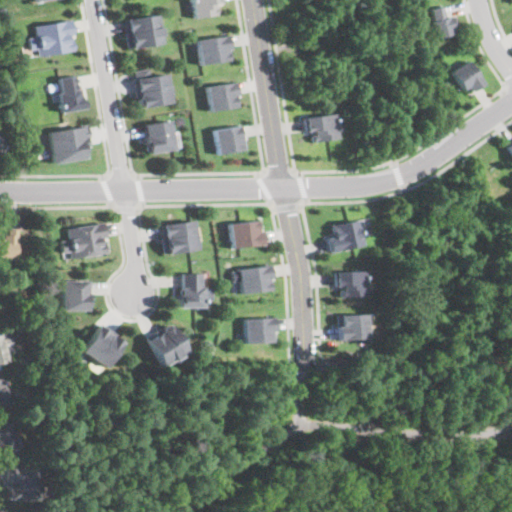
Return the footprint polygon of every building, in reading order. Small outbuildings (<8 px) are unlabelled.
[(215,5),(218,5),(217,0),(189,0),(191,18),(216,15),(215,5)] [(434,37),(453,33),(449,16),(445,17),(442,5),(428,9),(434,37)] [(160,44),(156,15),(122,20),(126,50),(160,44)] [(35,56),(73,51),(69,21),(31,25),(35,56)] [(195,40),(197,65),(229,62),(226,36),(195,40)] [(470,91),(482,82),(467,59),(449,71),(461,89),(466,85),(470,91)] [(169,104),(165,74),(133,79),(137,109),(169,104)] [(55,78),(60,113),(81,110),(77,75),(55,78)] [(207,112),(237,108),(234,83),(204,87),(207,112)] [(308,143),(335,139),(332,113),(304,117),(308,143)] [(173,150),(167,121),(141,125),(147,155),(173,150)] [(243,150),(238,125),(210,130),(215,155),(243,150)] [(86,159),(81,127),(46,132),(51,164),(86,159)] [(511,159),(502,145),(511,138),(511,159)] [(195,247),(191,218),(157,224),(162,252),(195,247)] [(325,225),(331,250),(361,244),(355,218),(325,225)] [(226,222),(228,247),(259,243),(257,219),(226,222)] [(102,222),(64,226),(66,238),(59,239),(61,257),(105,251),(102,222)] [(15,235),(0,235),(0,259),(15,259),(15,235)] [(269,290),(269,266),(236,266),(236,290),(269,290)] [(362,295),(362,270),(334,270),(334,295),(362,295)] [(200,272),(178,272),(178,306),(200,306),(200,272)] [(87,278),(60,278),(60,309),(87,309),(87,278)] [(335,313),(335,338),(365,338),(365,313),(335,313)] [(272,341),(272,317),(241,317),(241,341),(272,341)] [(186,349),(168,322),(144,338),(162,365),(186,349)] [(104,366),(121,340),(96,324),(80,350),(104,366)] [(0,362),(8,361),(5,343),(10,343),(8,330),(0,331),(0,362)] [(0,376),(0,405),(8,403),(1,376),(0,376)] [(0,450),(12,450),(12,431),(0,431),(0,450)] [(4,484),(6,484),(6,498),(40,500),(42,468),(6,466),(4,484)]
